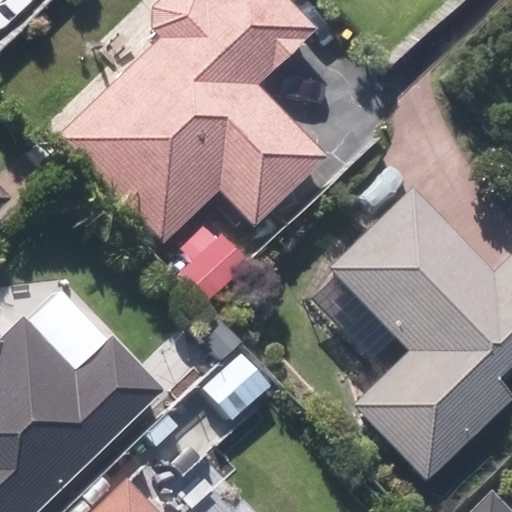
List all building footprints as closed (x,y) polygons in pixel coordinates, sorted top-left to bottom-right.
[(58,138),(156,242),(214,188),(249,226),(319,160),(249,86),(308,30),(280,0),(156,0),(147,9),(145,34),(156,45),(58,138)] [(26,154),(42,170),(55,159),(39,141),(26,154)] [(348,409),(420,483),(509,397),(491,379),(511,360),(511,251),(488,274),(408,191),(326,270),(405,354),(348,409)] [(173,275),(200,305),(244,265),(218,235),(173,275)] [(0,511),(30,511),(155,391),(107,343),(73,375),(18,319),(0,337),(0,511)] [(192,390),(211,413),(225,401),(205,379),(192,390)] [(272,396),(286,413),(294,405),(280,390),(272,396)] [(148,511),(120,483),(90,511),(148,511)] [(511,511),(511,499),(503,490),(481,511),(511,511)]
